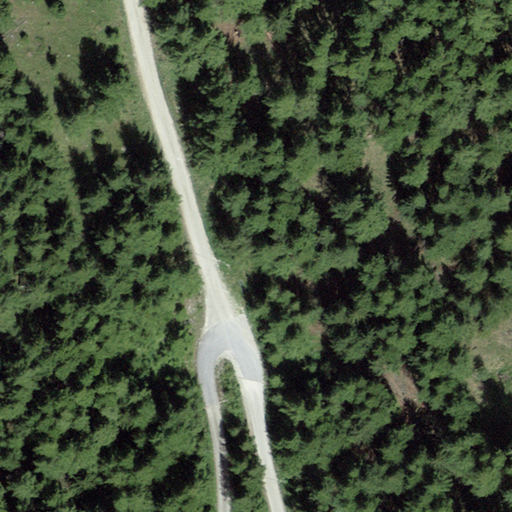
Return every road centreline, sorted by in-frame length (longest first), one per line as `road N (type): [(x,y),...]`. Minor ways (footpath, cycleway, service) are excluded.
road 1 (track): [(133,0),(225,336)]
road 2 (track): [(225,336),(245,358),(278,511)]
road 3 (track): [(222,336),(206,365),(223,511)]
